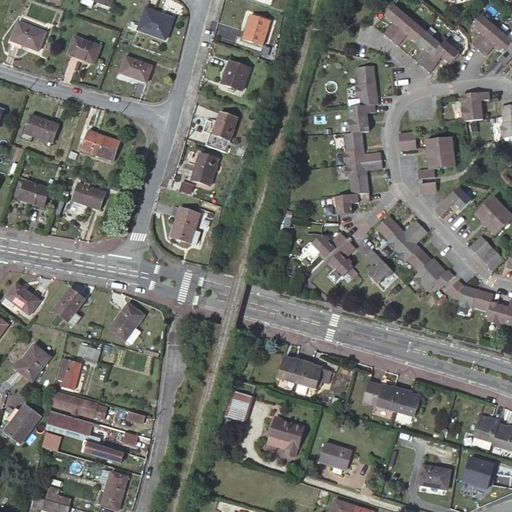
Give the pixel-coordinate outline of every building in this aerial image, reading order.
[(394,23),(384,35),(391,41),(412,16),(405,10),(403,12),(394,4),(385,15),(394,23)] [(171,19),(145,9),(137,29),(164,39),(171,19)] [(261,45),(269,21),(250,15),(241,38),(261,45)] [(391,41),(397,46),(407,34),(416,42),(425,31),(416,23),(418,21),(412,16),(391,41)] [(482,34),(472,46),(479,51),(499,27),(493,22),(491,24),(483,16),(474,27),(482,34)] [(38,50),(44,31),(18,20),(10,39),(38,50)] [(506,33),(499,27),(479,51),(486,57),(495,45),(504,53),(511,43),(511,41),(504,35),(506,33)] [(426,50),(416,62),(422,67),(443,42),(437,38),(435,40),(425,31),(416,42),(426,50)] [(93,66),(101,45),(75,36),(68,56),(93,66)] [(422,67),(429,73),(442,58),(450,65),(459,53),(451,47),(453,45),(446,39),(443,42),(422,67)] [(511,43),(504,53),(497,61),(504,67),(511,57),(511,43)] [(145,82),(151,66),(124,56),(118,72),(145,82)] [(240,90),(248,67),(227,60),(219,83),(240,90)] [(330,77),(333,69),(321,66),(319,74),(330,77)] [(362,100),(363,107),(376,106),(378,106),(374,68),(357,70),(359,100),(362,100)] [(487,93),(460,96),(463,123),(471,122),(481,121),(479,102),(488,100),(487,93)] [(511,105),(501,107),(503,124),(501,124),(503,139),(511,138),(511,105)] [(354,135),(364,134),(371,133),(369,114),(376,114),(376,106),(363,107),(352,108),(354,135)] [(237,118),(219,112),(215,124),(207,121),(203,132),(209,133),(205,145),(225,153),(230,139),(237,118)] [(57,125),(30,115),(23,133),(51,143),(57,125)] [(119,142),(88,131),(80,150),(112,161),(119,142)] [(416,149),(414,133),(398,135),(400,151),(416,149)] [(383,163),(383,155),(366,157),(364,134),(354,135),(347,136),(349,153),(347,154),(348,167),(383,163)] [(420,180),(435,178),(434,169),(452,166),(449,138),(424,141),(425,151),(434,151),(435,158),(427,160),(428,170),(418,171),(420,180)] [(434,151),(425,151),(427,160),(435,158),(434,151)] [(207,186),(216,160),(198,153),(189,179),(207,186)] [(368,173),(384,171),(383,163),(348,167),(350,181),(352,181),(353,196),(370,194),(368,173)] [(17,196),(23,180),(17,178),(12,194),(17,196)] [(48,190),(23,180),(17,196),(17,198),(42,207),(48,190)] [(104,193),(76,183),(70,200),(97,210),(104,193)] [(437,192),(436,183),(420,185),(422,194),(437,192)] [(460,187),(435,211),(440,217),(455,203),(461,210),(471,201),(465,194),(466,193),(460,187)] [(338,207),(339,216),(353,215),(352,205),(371,203),(370,194),(353,196),(334,198),(335,207),(338,207)] [(494,236),(511,218),(511,216),(493,196),(474,214),(481,222),(487,216),(492,221),(486,227),(494,236)] [(192,229),(197,215),(178,208),(169,236),(188,243),(192,229)] [(422,227),(416,221),(404,232),(389,217),(377,227),(389,239),(387,241),(390,243),(389,245),(393,249),(396,249),(397,251),(422,227)] [(416,244),(428,233),(422,227),(397,251),(399,253),(399,255),(403,259),(405,259),(407,261),(408,260),(419,272),(431,260),(416,244)] [(192,229),(188,243),(194,245),(198,231),(192,229)] [(347,239),(341,233),(330,244),(327,241),(328,240),(328,238),(327,237),(325,237),(324,238),(322,235),(313,244),(321,253),(319,255),(325,261),(347,239)] [(480,236),(469,247),(491,270),(502,259),(480,236)] [(345,260),(353,252),(356,249),(350,243),(329,264),(334,270),(336,268),(344,277),(353,268),(349,265),(350,264),(351,263),(350,261),(349,260),(348,260),(346,261),(345,260)] [(393,271),(376,255),(375,256),(370,252),(366,256),(377,266),(374,269),(374,268),(373,268),(371,269),(371,270),(371,271),(371,272),(369,274),(377,283),(385,275),(388,277),(393,271)] [(433,258),(431,260),(419,272),(415,276),(417,278),(416,280),(421,285),(423,285),(429,291),(435,285),(437,282),(443,288),(454,277),(448,270),(446,272),(433,258)] [(40,298),(18,281),(7,295),(28,312),(40,298)] [(460,299),(464,286),(459,281),(448,292),(454,298),(460,299)] [(441,291),(443,288),(437,282),(435,285),(441,291)] [(494,295),(478,291),(465,287),(464,286),(460,299),(459,304),(461,304),(462,307),(469,309),(471,307),(473,308),(474,306),(490,311),(492,303),(494,295)] [(54,309),(68,319),(75,310),(85,298),(72,287),(54,309)] [(511,326),(511,300),(509,308),(492,303),(490,311),(487,320),(490,320),(490,322),(497,324),(499,323),(511,326)] [(109,327),(124,338),(133,327),(143,315),(129,303),(109,327)] [(75,310),(68,319),(73,324),(80,314),(75,310)] [(133,327),(124,338),(130,342),(138,331),(133,327)] [(77,354),(92,358),(94,349),(80,344),(77,354)] [(34,345),(16,368),(32,380),(50,357),(34,345)] [(280,377),(299,383),(306,360),(295,357),(294,360),(286,357),(280,377)] [(68,364),(61,362),(56,378),(64,380),(62,385),(71,388),(79,363),(69,360),(68,364)] [(306,360),(299,383),(318,389),(320,383),(326,385),(330,373),(323,371),(324,369),(314,366),(315,363),(306,360)] [(396,412),(403,389),(392,386),(391,387),(371,381),(364,402),(396,412)] [(403,389),(396,412),(415,418),(421,398),(410,394),(411,392),(403,389)] [(49,403),(52,404),(93,416),(96,403),(55,392),(52,391),(49,403)] [(235,391),(226,416),(243,422),(251,395),(235,391)] [(24,406),(3,433),(19,444),(39,418),(24,406)] [(48,411),(46,420),(57,423),(88,432),(90,432),(93,421),(83,418),(68,414),(48,409),(48,411)] [(139,413),(127,410),(125,417),(137,421),(139,413)] [(303,426),(275,418),(268,439),(287,445),(285,450),(295,453),(303,426)] [(499,424),(500,421),(490,418),(489,421),(481,419),(472,445),(490,451),(492,444),(493,444),(499,424)] [(57,423),(56,430),(87,438),(88,432),(57,423)] [(493,444),(492,446),(511,453),(511,452),(511,431),(508,430),(509,427),(499,424),(493,444)] [(46,430),(42,445),(54,449),(56,442),(64,443),(66,436),(46,430)] [(135,447),(138,435),(125,432),(122,444),(135,447)] [(83,442),(81,450),(119,460),(122,451),(116,449),(116,448),(88,440),(86,443),(83,442)] [(325,443),(319,460),(345,469),(351,451),(325,443)] [(493,464),(470,456),(462,480),(485,488),(493,464)] [(424,465),(420,483),(450,489),(453,470),(424,465)] [(109,470),(99,503),(117,508),(127,475),(109,470)] [(45,489),(55,492),(56,487),(46,484),(45,489)] [(329,490),(318,487),(316,492),(319,493),(317,499),(326,502),(329,490)] [(43,497),(66,503),(68,496),(55,492),(45,489),(43,497)] [(43,497),(32,494),(27,510),(33,511),(35,505),(40,506),(40,504),(43,497)] [(59,511),(63,511),(66,503),(43,497),(40,504),(40,506),(59,511)] [(371,511),(372,511),(334,498),(329,511),(371,511)]
